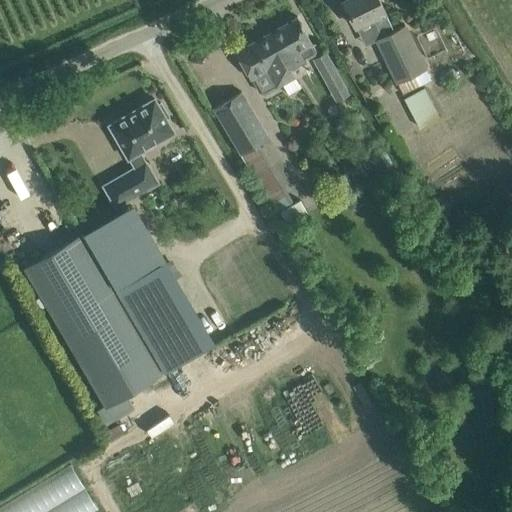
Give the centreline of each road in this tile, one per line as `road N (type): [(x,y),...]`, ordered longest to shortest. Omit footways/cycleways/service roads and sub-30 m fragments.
road 1 (unknown): [(108,511),(92,477),(102,453),(295,352),(312,331),(304,302),(147,43)]
road 2 (unclassified): [(0,109),(242,0)]
